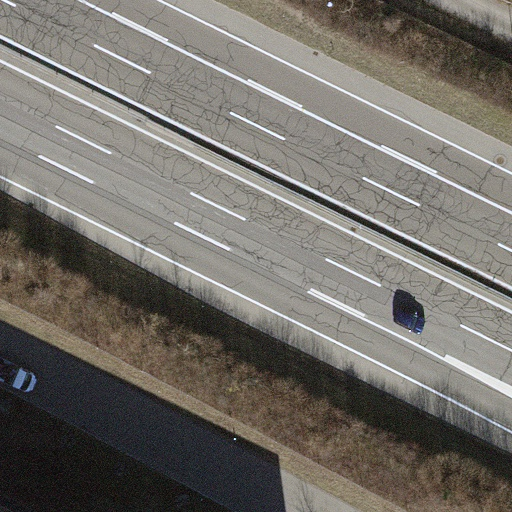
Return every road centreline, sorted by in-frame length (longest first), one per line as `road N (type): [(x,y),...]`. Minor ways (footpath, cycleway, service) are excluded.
road 1 (motorway): [(511,231),(35,0)]
road 2 (motorway): [(0,97),(342,273)]
road 3 (unclassified): [(0,350),(307,511)]
road 4 (motorway): [(342,273),(406,361),(511,417)]
road 5 (motorway): [(342,273),(511,355)]
